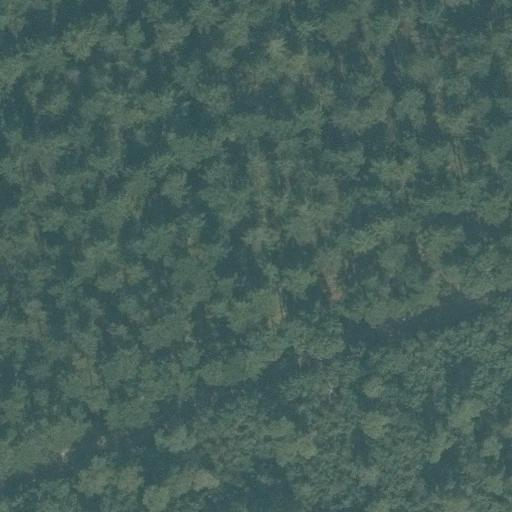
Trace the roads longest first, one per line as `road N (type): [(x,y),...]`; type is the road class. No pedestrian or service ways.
road 1 (track): [(0,490),(363,350)]
road 2 (track): [(363,350),(398,383),(420,511)]
road 3 (track): [(363,350),(511,291)]
